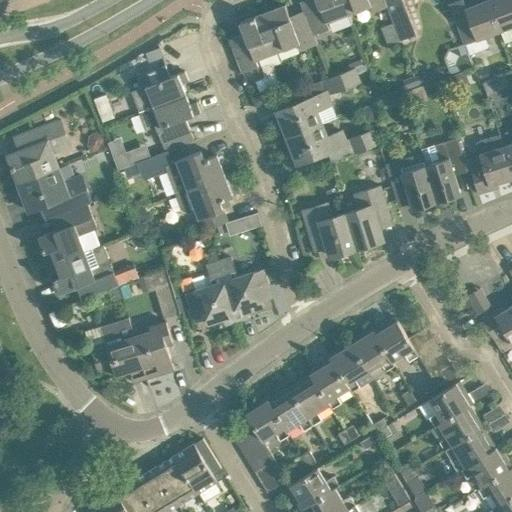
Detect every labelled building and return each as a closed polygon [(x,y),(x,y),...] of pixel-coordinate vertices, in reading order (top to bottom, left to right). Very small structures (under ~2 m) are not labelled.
[(328,22),(350,14),(345,0),(302,0),(301,0),(305,10),(314,34),(330,28),(328,22)] [(388,6),(385,0),(345,0),(350,14),(372,5),(374,12),(388,6)] [(385,0),(388,6),(392,17),(408,11),(403,0),(385,0)] [(502,30),(490,0),(485,0),(467,7),(463,0),(456,0),(450,3),(459,27),(458,27),(464,43),(469,54),(489,47),(485,36),(502,30)] [(511,0),(490,0),(502,30),(511,26),(511,0)] [(314,34),(305,10),(293,14),(294,16),(290,17),(286,4),(264,12),(279,51),(300,43),(303,50),(318,44),(314,34)] [(257,59),(279,51),(264,12),(241,21),(245,34),(242,35),(242,34),(230,38),(243,72),(259,66),(257,59)] [(448,50),(444,57),(451,75),(473,66),(474,66),(469,54),(464,43),(448,50)] [(361,58),(349,64),(351,69),(356,68),(358,72),(368,69),(366,62),(363,63),(361,58)] [(140,111),(187,93),(182,83),(189,80),(186,70),(171,76),(166,65),(137,76),(141,87),(132,91),(140,111)] [(362,81),(358,72),(356,68),(351,69),(328,78),(333,92),(362,81)] [(499,89),(494,78),(483,82),(487,93),(499,89)] [(262,91),(252,94),(256,105),(266,101),(262,91)] [(288,136),(323,122),(318,110),(332,104),(327,91),(278,110),(288,136)] [(106,93),(94,98),(103,121),(114,117),(106,93)] [(156,126),(166,150),(195,139),(186,117),(201,111),(197,102),(191,104),(187,93),(140,111),(146,129),(156,126)] [(37,143),(8,154),(19,182),(59,167),(54,151),(62,148),(60,142),(68,139),(68,137),(61,118),(32,130),(37,143)] [(298,162),(317,155),(347,143),(342,130),(328,136),(323,122),(288,136),(298,162)] [(350,137),(356,152),(381,143),(375,128),(350,137)] [(101,133),(95,132),(90,135),(89,145),(92,149),(98,150),(102,147),(104,138),(101,133)] [(480,154),(468,158),(471,168),(479,193),(491,189),(490,185),(511,177),(511,167),(505,146),(504,146),(500,134),(477,141),(480,154)] [(471,168),(468,158),(461,137),(436,144),(440,157),(426,161),(423,152),(422,153),(437,201),(461,194),(453,168),(466,164),(467,170),(471,168)] [(168,150),(137,162),(142,176),(166,166),(174,164),(173,161),(168,150)] [(174,164),(166,166),(177,194),(225,175),(217,154),(205,159),(202,150),(183,157),(177,159),(173,161),(174,164)] [(413,208),(437,201),(422,153),(386,164),(393,186),(405,182),(413,208)] [(56,214),(92,201),(82,174),(65,180),(59,167),(19,182),(29,211),(58,200),(62,212),(56,214)] [(197,233),(210,228),(228,221),(221,201),(233,196),(225,175),(177,194),(182,209),(189,212),(196,209),(199,216),(192,219),(197,233)] [(286,191),(287,192),(288,192),(297,189),(294,179),(283,182),(286,191)] [(389,209),(382,190),(381,185),(356,193),(361,207),(346,211),(358,247),(384,239),(376,213),(389,209)] [(358,247),(346,211),(335,215),(330,200),(302,209),(311,236),(324,232),(331,256),(358,247)] [(51,263),(86,250),(80,235),(99,227),(89,202),(92,201),(56,214),(61,227),(39,236),(45,251),(47,250),(51,263)] [(146,207),(135,211),(141,223),(151,218),(146,207)] [(258,212),(249,215),(253,227),(262,224),(258,212)] [(111,260),(110,260),(104,243),(86,250),(51,263),(57,277),(55,277),(60,292),(83,284),(88,297),(120,284),(131,279),(128,272),(117,277),(111,260)] [(219,260),(238,320),(251,316),(249,310),(265,305),(263,299),(273,296),(263,268),(238,276),(232,256),(219,260)] [(225,324),(238,320),(219,260),(206,264),(213,284),(187,292),(196,321),(206,317),(208,323),(224,318),(225,324)] [(144,276),(139,277),(143,291),(148,289),(149,290),(156,288),(164,317),(180,312),(166,267),(144,275),(144,276)] [(471,292),(480,313),(493,307),(484,287),(471,292)] [(88,314),(84,303),(70,309),(75,320),(88,314)] [(511,305),(503,310),(501,306),(482,318),(502,351),(511,344),(511,305)] [(134,333),(147,377),(175,368),(167,344),(173,342),(167,320),(151,325),(151,327),(134,333)] [(421,354),(417,346),(411,336),(409,337),(398,320),(390,325),(387,321),(375,329),(394,360),(405,353),(409,360),(411,359),(411,360),(421,354)] [(417,346),(435,335),(429,325),(411,336),(417,346)] [(393,360),(394,360),(375,329),(366,334),(364,331),(350,340),(369,370),(382,362),(386,369),(395,363),(393,360)] [(134,381),(147,377),(134,333),(107,341),(106,338),(100,339),(98,333),(91,335),(93,341),(90,343),(97,365),(112,361),(116,375),(131,370),(134,381)] [(422,356),(441,345),(435,335),(417,346),(421,354),(422,356)] [(357,377),(369,370),(350,340),(337,348),(339,351),(332,356),(353,390),(361,385),(357,377)] [(428,366),(447,355),(441,345),(422,356),(428,366)] [(445,369),(453,365),(447,355),(428,366),(440,385),(450,379),(445,369)] [(352,391),(353,390),(332,356),(317,365),(319,368),(313,372),(334,407),(342,402),(337,394),(349,387),(352,391)] [(450,379),(459,374),(453,365),(445,369),(450,379)] [(333,407),(334,407),(313,372),(298,381),(300,385),(292,389),(313,423),(322,417),(318,410),(330,403),(333,407)] [(432,429),(471,405),(465,396),(469,394),(460,380),(430,399),(438,411),(430,415),(436,425),(431,428),(432,429)] [(305,427),(313,423),(292,389),(284,394),(282,391),(270,398),(289,428),(299,421),(304,428),(305,427)] [(409,404),(416,399),(410,389),(403,393),(409,404)] [(287,429),(289,428),(270,398),(261,404),(259,400),(244,409),(257,429),(264,439),(276,432),(281,439),(282,438),(290,433),(287,429)] [(446,448),(480,428),(475,420),(479,418),(471,405),(432,429),(439,440),(441,439),(446,448)] [(377,431),(388,425),(384,417),(373,424),(377,431)] [(353,438),(359,435),(352,424),(347,428),(353,438)] [(345,443),(353,438),(347,428),(339,433),(345,443)] [(466,465),(496,447),(488,433),(485,435),(480,428),(446,448),(452,458),(459,453),(466,465)] [(243,452),(264,439),(257,429),(237,441),(243,452)] [(365,448),(376,442),(372,435),(361,441),(365,448)] [(249,461),(270,448),(264,439),(243,452),(249,461)] [(199,492),(201,491),(218,480),(195,442),(176,453),(199,492)] [(475,489),(478,487),(511,466),(511,464),(505,453),(501,455),(496,447),(466,465),(462,468),(468,477),(475,489)] [(255,471),(276,458),(270,448),(249,461),(255,471)] [(304,454),(310,465),(316,461),(310,450),(304,454)] [(179,504),(199,492),(176,453),(156,465),(179,504)] [(302,470),(310,465),(304,454),(295,459),(302,470)] [(261,481),(282,468),(276,458),(255,471),(261,481)] [(403,475),(414,468),(409,461),(399,468),(403,475)] [(157,511),(165,511),(179,504),(156,465),(137,477),(157,511)] [(425,465),(415,471),(420,477),(429,472),(425,465)] [(305,506),(336,487),(340,484),(334,474),(328,479),(320,466),(288,486),(297,500),(300,498),(305,506)] [(499,505),(511,496),(511,466),(478,487),(484,497),(491,492),(499,505)] [(267,491),(284,481),(288,478),(282,468),(261,481),(267,491)] [(387,484),(398,478),(393,470),(383,477),(387,484)] [(130,511),(157,511),(137,477),(117,489),(130,511)] [(399,504),(410,497),(398,478),(387,484),(399,504)] [(342,511),(357,503),(352,494),(344,498),(336,487),(305,506),(308,511),(342,511)] [(130,511),(117,489),(96,502),(99,506),(102,511),(130,511)] [(511,511),(511,496),(499,505),(490,510),(491,511),(511,511)] [(362,511),(357,503),(342,511),(362,511)]
